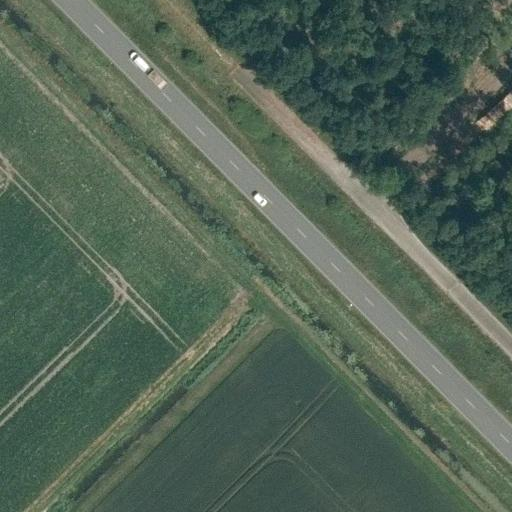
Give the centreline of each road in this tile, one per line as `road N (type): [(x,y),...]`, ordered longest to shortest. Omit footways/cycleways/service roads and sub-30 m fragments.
road 1 (secondary): [(511,445),(70,0)]
road 2 (unclassified): [(511,351),(242,75)]
